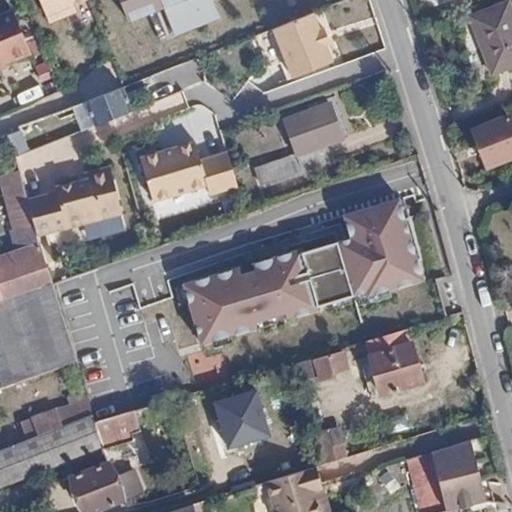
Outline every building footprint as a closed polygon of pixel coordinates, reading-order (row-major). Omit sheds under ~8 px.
[(121,0),(130,21),(167,7),(177,33),(216,18),(208,0),(121,0)] [(511,7),(510,1),(470,16),(492,73),(511,66),(511,7)] [(0,16),(0,67),(33,58),(20,11),(0,16)] [(318,29),(312,13),(273,28),(290,77),(331,62),(324,46),(327,44),(321,28),(318,29)] [(83,130),(131,110),(123,86),(74,106),(83,130)] [(261,186),(327,163),(322,147),(343,139),(330,103),(285,119),(298,153),(255,167),(261,186)] [(211,110),(189,112),(191,133),(213,131),(211,110)] [(511,157),(511,122),(508,112),(471,125),(487,167),(511,157)] [(23,175),(86,153),(79,133),(16,155),(23,175)] [(211,196),(238,187),(226,154),(201,162),(195,143),(140,162),(156,205),(208,186),(211,196)] [(125,214),(109,169),(85,177),(87,182),(57,193),(59,198),(30,208),(39,244),(125,214)] [(0,179),(18,249),(39,244),(30,208),(20,170),(0,174),(0,179)] [(426,280),(402,197),(343,213),(350,236),(186,282),(203,343),(426,280)] [(0,300),(51,283),(39,244),(18,249),(0,255),(0,300)] [(0,300),(0,380),(2,388),(76,361),(52,285),(51,283),(0,300)] [(409,343),(406,331),(368,342),(371,353),(369,354),(380,394),(423,381),(412,341),(409,343)] [(313,361),(318,380),(333,375),(333,373),(349,367),(344,351),(313,361)] [(295,366),(300,385),(318,380),(313,361),(295,366)] [(258,388),(212,401),(226,450),(272,437),(258,388)] [(32,418),(39,436),(77,421),(70,404),(32,418)] [(95,421),(104,448),(134,442),(131,433),(141,431),(134,409),(95,421)] [(0,451),(0,488),(67,463),(104,448),(95,421),(93,415),(77,421),(39,436),(0,451)] [(324,465),(347,458),(343,443),(334,446),(329,429),(314,434),(324,465)] [(470,442),(407,461),(420,511),(450,511),(486,503),(481,483),(470,442)] [(104,448),(67,463),(86,511),(95,511),(124,501),(104,448)] [(315,468),(275,481),(284,511),(319,511),(313,491),(321,488),(315,468)] [(129,496),(143,493),(137,469),(124,472),(129,496)] [(481,483),(486,503),(496,505),(491,483),(481,483)] [(313,491),(319,511),(328,511),(321,488),(313,491)]
